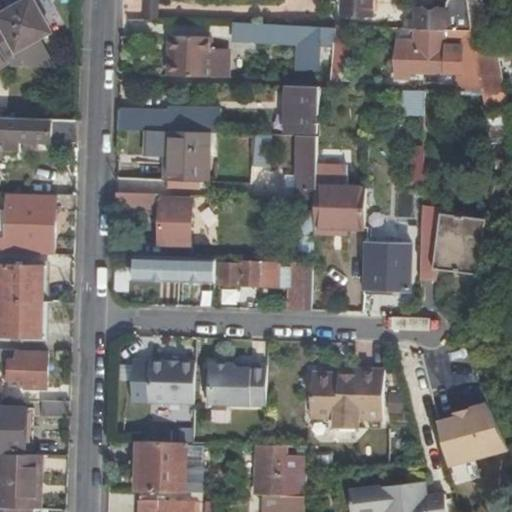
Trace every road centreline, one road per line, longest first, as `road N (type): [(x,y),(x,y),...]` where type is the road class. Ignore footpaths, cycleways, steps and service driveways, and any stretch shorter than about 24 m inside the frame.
road 1 (residential): [(92,315),(427,328)]
road 2 (residential): [(101,0),(92,315)]
road 3 (residential): [(92,315),(87,511)]
